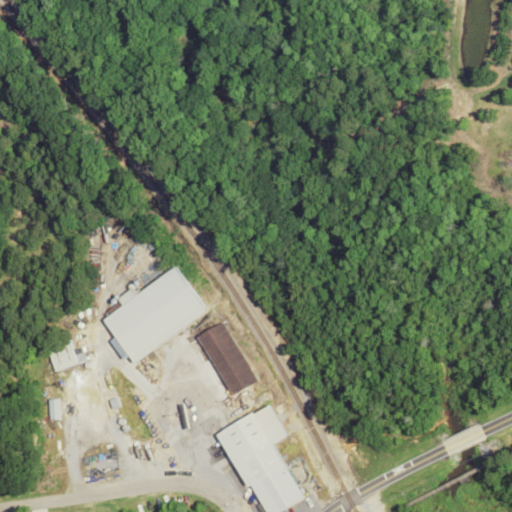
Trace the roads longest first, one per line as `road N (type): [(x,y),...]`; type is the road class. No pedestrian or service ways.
road 1 (residential): [(0,507),(159,479),(214,489),(240,511)]
road 2 (residential): [(446,448),(325,511)]
